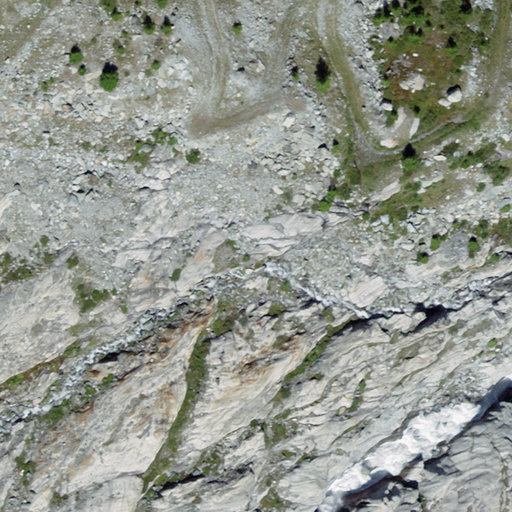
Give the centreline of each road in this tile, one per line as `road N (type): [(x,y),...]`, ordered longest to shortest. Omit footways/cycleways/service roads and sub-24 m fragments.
road 1 (track): [(509,0),(502,93),(475,125),(410,153),(376,154),(331,43),(325,15),(333,0)]
road 2 (track): [(293,0),(275,93),(220,121),(206,113),(225,45),(210,0)]
